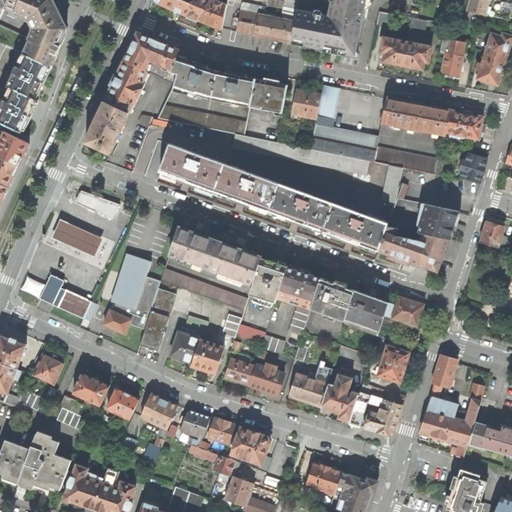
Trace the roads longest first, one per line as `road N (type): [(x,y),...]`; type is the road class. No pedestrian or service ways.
road 1 (residential): [(396,460),(207,398),(0,305)]
road 2 (residential): [(449,300),(81,168),(64,155)]
road 3 (residential): [(132,17),(214,49),(511,109)]
road 4 (secondary): [(64,155),(0,302)]
road 5 (secondary): [(132,17),(64,155)]
road 6 (residential): [(437,336),(396,460)]
